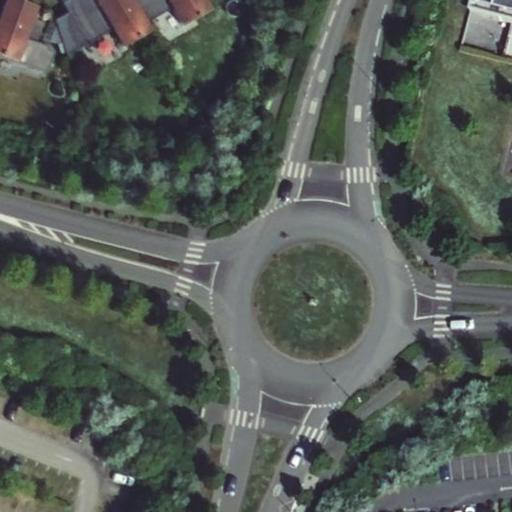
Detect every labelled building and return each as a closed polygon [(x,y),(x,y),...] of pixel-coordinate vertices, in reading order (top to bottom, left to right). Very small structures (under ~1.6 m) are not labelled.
[(34,17),(38,6),(20,0),(19,0),(18,4),(7,0),(0,0),(0,54),(47,72),(55,51),(48,48),(49,45),(27,37),(27,36),(34,17)] [(146,23),(133,0),(97,0),(96,1),(95,0),(66,0),(63,2),(69,12),(54,21),(66,56),(111,30),(122,48),(151,32),(146,23)] [(133,0),(146,23),(170,9),(181,26),(210,10),(204,0),(133,0)] [(511,0),(486,0),(484,14),(511,19),(511,0)] [(511,19),(484,14),(475,56),(511,64),(511,19)] [(34,17),(27,36),(37,39),(43,21),(34,17)]
